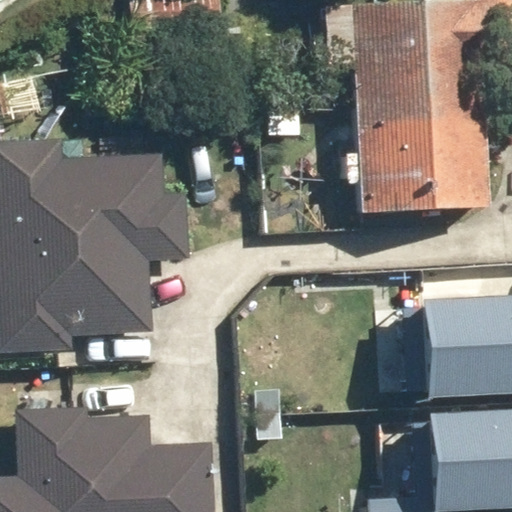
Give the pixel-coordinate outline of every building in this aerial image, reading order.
[(117,0),(119,58),(210,56),(208,0),(117,0)] [(353,213),(480,206),(472,63),(504,61),(501,0),(388,0),(314,4),(317,62),(344,61),(353,213)] [(119,258),(152,254),(142,155),(0,169),(0,384),(72,377),(68,347),(127,340),(119,258)] [(511,293),(412,297),(416,391),(511,387),(511,293)] [(511,410),(408,415),(412,509),(511,504),(511,410)] [(0,511),(187,511),(187,463),(125,464),(124,425),(7,428),(8,496),(0,496),(0,511)]
